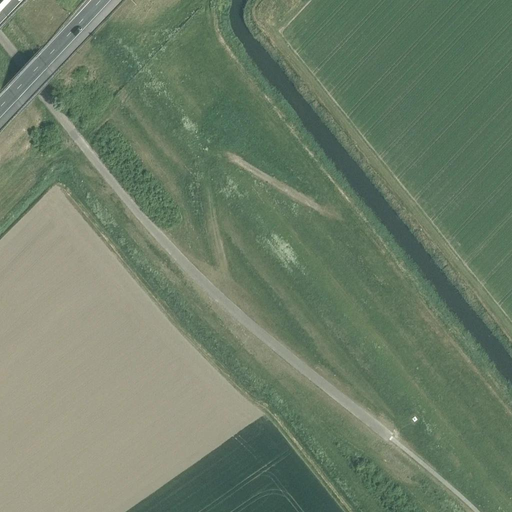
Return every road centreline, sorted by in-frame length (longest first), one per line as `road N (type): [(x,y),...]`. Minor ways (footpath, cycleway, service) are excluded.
road 1 (track): [(207,285),(221,266),(204,172),(213,159),(229,159),(318,210),(334,199),(223,52),(207,0)]
road 2 (motorway): [(0,108),(101,0)]
